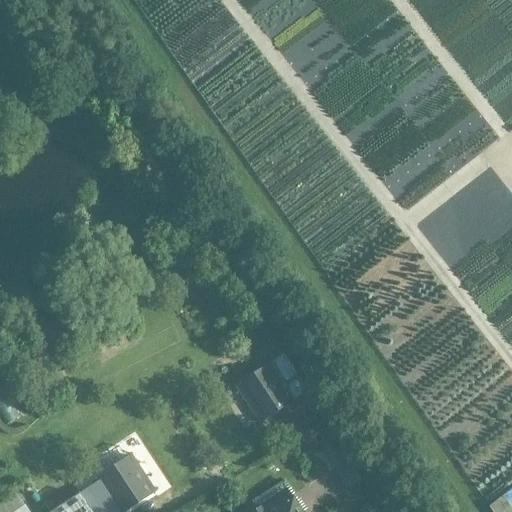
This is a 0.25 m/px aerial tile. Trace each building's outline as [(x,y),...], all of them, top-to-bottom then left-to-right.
[(283,356),(267,366),(242,383),(265,419),(307,391),(283,356)] [(0,382),(0,419),(4,426),(20,416),(0,382)] [(334,433),(319,442),(341,478),(355,470),(334,433)] [(130,457),(124,461),(98,478),(99,480),(120,511),(123,511),(154,492),(130,457)] [(120,511),(99,480),(78,494),(89,511),(120,511)] [(0,511),(27,511),(12,489),(0,496),(0,511)] [(298,511),(285,492),(259,508),(257,505),(246,511),(298,511)] [(89,511),(78,494),(70,500),(51,511),(89,511)]
